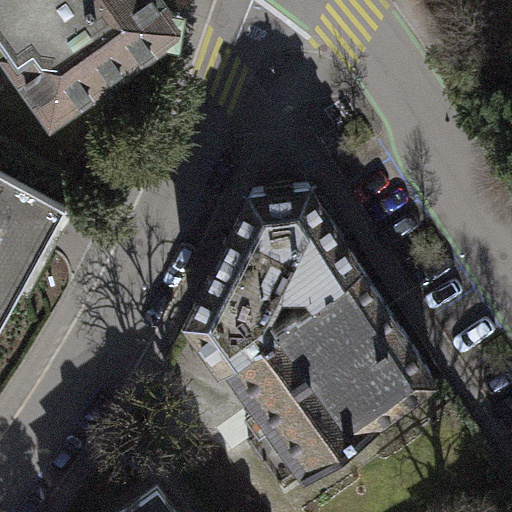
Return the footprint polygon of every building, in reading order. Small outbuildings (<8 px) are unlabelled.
[(0,0),(0,21),(14,41),(9,44),(49,102),(160,26),(172,27),(175,6),(164,5),(160,0),(0,0)] [(0,312),(64,198),(0,162),(0,312)] [(216,360),(219,357),(350,262),(302,181),(245,186),(183,312),(216,360)] [(240,437),(272,481),(298,462),(299,464),(429,371),(350,262),(219,357),(264,420),(240,437)] [(180,511),(157,480),(112,511),(180,511)]
